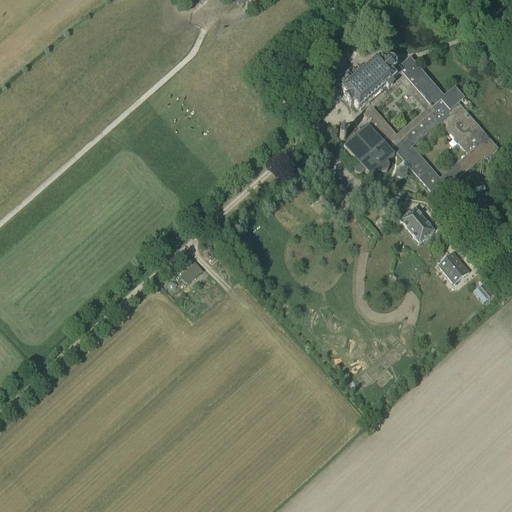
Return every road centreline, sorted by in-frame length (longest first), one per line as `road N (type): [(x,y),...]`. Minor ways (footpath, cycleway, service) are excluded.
road 1 (track): [(312,133),(0,413)]
road 2 (unclassified): [(312,133),(277,91),(277,73),(360,0)]
